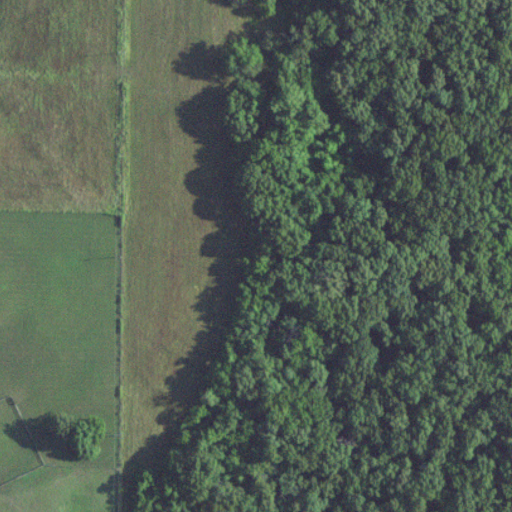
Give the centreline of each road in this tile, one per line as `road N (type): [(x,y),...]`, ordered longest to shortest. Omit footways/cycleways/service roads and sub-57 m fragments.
road 1 (residential): [(98,0),(95,156),(0,254)]
road 2 (residential): [(97,68),(204,138)]
